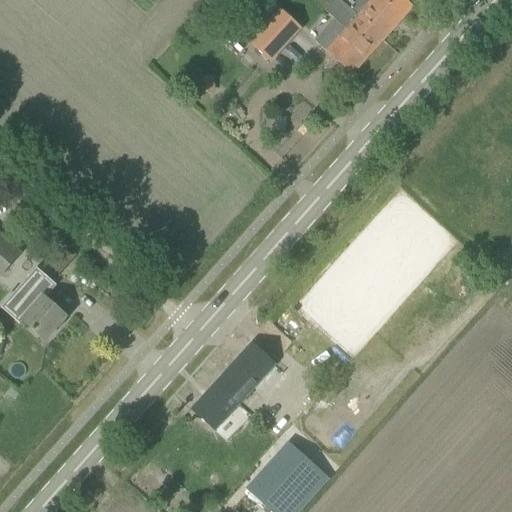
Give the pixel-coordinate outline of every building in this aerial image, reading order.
[(269,0),(239,33),(251,44),(266,28),(302,62),(318,45),(282,11),(270,0),(269,0)] [(348,30),(326,53),(350,75),(381,40),(349,10),(338,0),(327,11),(348,30)] [(371,0),(358,0),(349,10),(381,40),(411,7),(404,0),(375,0),(374,2),(371,0)] [(200,89),(200,94),(213,94),(213,76),(200,76),(200,89)] [(0,278),(21,254),(0,235),(0,278)] [(36,269),(16,292),(32,307),(20,321),(45,342),(66,318),(44,299),(55,286),(36,269)] [(276,327),(293,343),(308,327),(291,311),(276,327)] [(250,345),(191,410),(215,432),(274,367),(250,345)] [(270,511),(283,511),(319,472),(289,446),(248,492),(270,511)]
